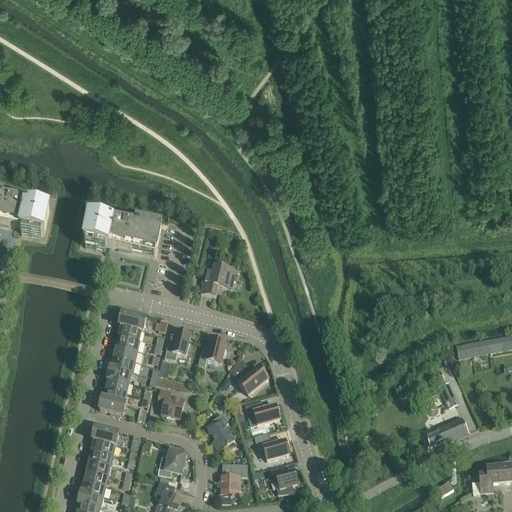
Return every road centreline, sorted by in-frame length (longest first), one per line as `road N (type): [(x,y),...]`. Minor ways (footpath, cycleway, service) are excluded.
road 1 (track): [(511,261),(364,276),(350,296),(348,323),(358,364),(375,370),(438,327),(511,312)]
road 2 (residential): [(326,504),(276,351),(261,336),(112,300)]
road 3 (track): [(434,0),(452,227),(462,245),(511,243)]
road 4 (unclassified): [(348,511),(471,445),(511,433)]
road 5 (residential): [(195,511),(202,479),(197,456),(184,445),(80,421)]
road 6 (residential): [(80,421),(112,300)]
